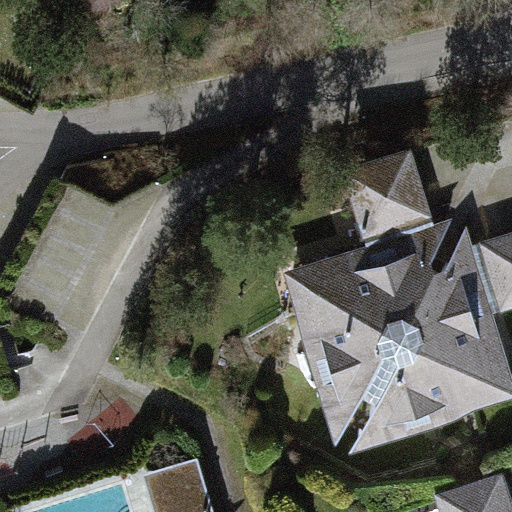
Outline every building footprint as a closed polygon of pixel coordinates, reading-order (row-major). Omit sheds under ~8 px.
[(355,168),(380,247),(452,225),(427,146),(355,168)] [(380,247),(292,276),(350,459),(473,218),(452,225),(380,247)] [(481,241),(473,218),(350,459),(511,405),(511,342),(503,315),(481,241)] [(511,231),(481,241),(503,315),(511,312),(511,231)] [(148,473),(160,511),(221,511),(203,455),(148,473)] [(511,511),(511,479),(450,498),(454,511),(511,511)]
